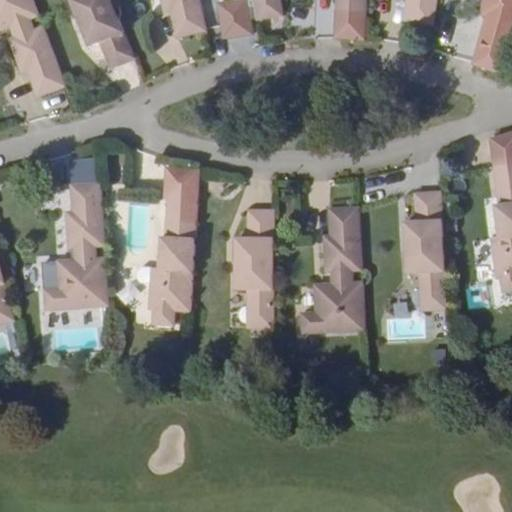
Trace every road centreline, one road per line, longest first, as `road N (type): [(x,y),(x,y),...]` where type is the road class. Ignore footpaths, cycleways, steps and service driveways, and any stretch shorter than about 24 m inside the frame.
road 1 (residential): [(499,110),(401,73),(325,61),(247,67),(167,91),(126,122)]
road 2 (residential): [(126,122),(197,153),(258,165),(330,164),(446,136),(499,110)]
road 3 (residential): [(126,122),(100,121),(0,155)]
